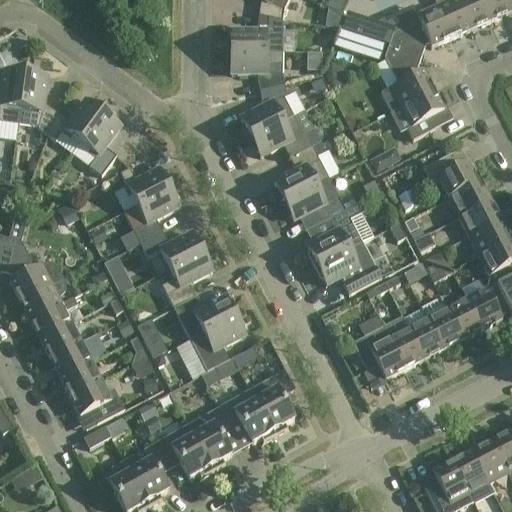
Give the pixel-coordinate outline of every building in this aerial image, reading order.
[(257,0),(261,2),(258,18),(282,21),(283,12),(289,0),(257,0)] [(432,0),(437,9),(451,42),(471,33),(456,0),(432,0)] [(491,24),(480,0),(456,0),(471,33),(491,24)] [(480,0),(491,24),(510,16),(503,0),(480,0)] [(511,14),(511,0),(503,0),(510,16),(511,14)] [(451,42),(437,9),(416,18),(419,25),(392,36),(388,49),(420,60),(425,48),(429,47),(430,51),(451,42)] [(347,15),(342,32),(357,37),(362,20),(347,15)] [(282,21),(258,18),(256,34),(230,35),(231,56),(282,56),(282,23),(282,21)] [(340,36),(336,49),(379,64),(384,51),(340,36)] [(420,60),(388,49),(383,61),(397,87),(381,96),(391,115),(401,110),(433,94),(422,74),(418,76),(416,72),(420,60)] [(282,77),(282,56),(231,56),(231,78),(256,78),(260,94),(284,89),(282,77)] [(0,100),(0,99),(0,125),(18,128),(25,77),(4,74),(0,100)] [(47,80),(25,77),(18,128),(38,130),(38,132),(47,139),(56,116),(43,106),(47,80)] [(287,99),(284,89),(260,94),(263,110),(240,122),(250,141),(293,119),(284,101),(287,99)] [(443,114),(433,94),(401,110),(411,130),(406,132),(412,144),(435,132),(429,121),(443,114)] [(56,116),(47,139),(55,145),(61,137),(69,143),(72,139),(81,146),(103,117),(85,104),(69,125),(56,116)] [(120,130),(103,117),(81,146),(90,152),(87,156),(95,162),(89,171),(101,180),(116,159),(105,151),(120,130)] [(289,162),(313,150),(305,135),(302,137),(293,119),(250,141),(260,160),(283,149),(289,162)] [(296,174),(273,186),(283,205),(315,189),(328,181),(317,160),(326,155),(321,145),(312,150),(289,162),(296,174)] [(369,162),(375,174),(398,162),(392,150),(369,162)] [(448,202),(480,185),(470,165),(456,173),(448,158),(423,172),(431,186),(438,182),(448,202)] [(137,208),(169,192),(159,173),(136,185),(129,171),(120,176),(127,189),(123,191),(128,201),(132,199),(137,208)] [(315,189),(283,205),(293,224),(316,213),(323,225),(332,221),(345,214),(338,199),(328,181),(315,189)] [(16,188),(0,184),(0,199),(12,202),(16,188)] [(458,221),(490,204),(480,185),(448,202),(458,221)] [(137,208),(124,215),(133,234),(140,247),(163,235),(156,223),(178,211),(169,192),(137,208)] [(79,221),(71,204),(58,210),(66,228),(79,221)] [(468,240),(500,224),(490,204),(458,221),(468,240)] [(329,238),(307,250),(316,269),(362,246),(350,223),(360,217),(355,209),(345,214),(332,221),(323,225),(329,238)] [(478,259),(510,243),(500,224),(468,240),(478,259)] [(8,242),(0,271),(0,275),(11,278),(13,282),(9,284),(19,304),(62,282),(56,270),(53,267),(49,265),(41,268),(34,271),(21,245),(26,228),(13,225),(8,242)] [(406,241),(398,226),(390,231),(397,245),(406,241)] [(163,235),(140,247),(147,260),(160,253),(170,272),(202,256),(192,237),(169,248),(163,235)] [(435,248),(429,236),(414,245),(420,256),(435,248)] [(0,271),(8,242),(0,239),(0,271)] [(511,247),(510,243),(478,259),(488,279),(496,275),(502,287),(511,280),(511,247)] [(362,246),(316,269),(326,288),(342,280),(344,285),(342,286),(348,298),(380,281),(374,270),(372,271),(370,266),(372,265),(371,265),(362,246)] [(212,275),(202,256),(170,272),(175,282),(162,289),(173,311),(195,300),(189,287),(212,275)] [(132,291),(116,260),(104,267),(120,298),(132,291)] [(421,268),(412,272),(418,283),(427,278),(421,268)] [(450,277),(430,270),(426,272),(434,286),(450,277)] [(496,275),(488,279),(489,281),(487,290),(485,291),(489,300),(499,294),(510,315),(511,318),(511,317),(511,280),(502,287),(496,275)] [(396,280),(384,286),(388,293),(400,287),(396,280)] [(62,282),(19,304),(29,323),(61,307),(58,301),(64,296),(66,291),(65,287),(62,282)] [(369,303),(388,293),(384,286),(366,296),(369,303)] [(485,291),(465,302),(481,334),(502,323),(500,321),(510,315),(499,294),(489,300),(485,291)] [(29,323),(39,343),(71,326),(65,314),(77,308),(73,300),(61,307),(29,323)] [(195,300),(173,311),(189,343),(235,320),(225,301),(202,312),(195,300)] [(462,344),(446,312),(441,302),(422,312),(443,353),(462,344)] [(481,334),(465,302),(446,312),(462,344),(481,334)] [(123,314),(116,303),(110,306),(116,318),(123,314)] [(402,322),(424,363),(443,353),(422,312),(403,322),(402,322)] [(235,320),(189,343),(206,375),(229,363),(222,351),(245,339),(235,320)] [(382,330),(405,373),(424,363),(402,322),(403,322),(402,320),(382,330)] [(137,329),(150,357),(162,352),(149,323),(137,329)] [(49,362),(81,345),(71,326),(39,343),(49,362)] [(385,384),(405,373),(382,330),(352,346),(367,375),(377,369),(385,384)] [(136,356),(143,353),(137,341),(130,345),(136,356)] [(59,381),(91,364),(81,345),(49,362),(59,381)] [(259,362),(253,351),(232,362),(237,373),(259,362)] [(69,400),(101,384),(91,364),(59,381),(69,400)] [(270,381),(249,393),(275,440),(287,433),(285,428),(294,424),(280,400),(293,393),(294,394),(295,394),(284,374),(283,374),(285,378),(272,385),(270,381)] [(157,394),(155,380),(143,381),(145,395),(157,394)] [(101,384),(69,400),(80,420),(90,415),(97,428),(124,414),(114,393),(108,396),(101,384)] [(218,411),(229,432),(240,426),(252,447),(260,442),(263,446),(275,440),(249,393),(218,411)] [(13,432),(0,411),(0,434),(2,438),(13,432)] [(186,429),(212,475),(225,468),(222,464),(231,459),(219,438),(229,432),(218,411),(186,429)] [(200,482),(212,475),(186,429),(155,446),(167,467),(177,462),(189,482),(198,478),(200,482)] [(110,441),(105,431),(83,442),(89,453),(110,441)] [(511,439),(510,436),(491,446),(507,478),(508,478),(511,486),(511,439)] [(156,473),(167,467),(155,446),(144,453),(150,463),(145,466),(142,460),(139,458),(133,458),(123,464),(150,510),(162,503),(159,499),(168,494),(156,473)] [(472,456),(488,488),(507,478),(491,446),(472,456)] [(472,456),(452,466),(469,498),(469,497),(473,505),(474,506),(493,497),(488,488),(472,456)] [(146,511),(150,510),(123,464),(112,470),(105,480),(123,511),(146,511)] [(432,476),(437,485),(423,492),(433,511),(460,511),(473,505),(469,497),(469,498),(452,466),(432,476)]
